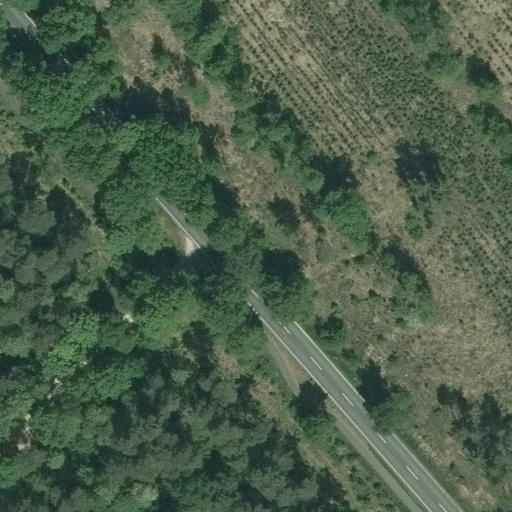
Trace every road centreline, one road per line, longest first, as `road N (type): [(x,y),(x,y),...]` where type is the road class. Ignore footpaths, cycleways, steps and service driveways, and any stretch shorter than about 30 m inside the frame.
road 1 (secondary): [(428,511),(0,26)]
road 2 (track): [(196,249),(27,403),(17,489),(0,509)]
